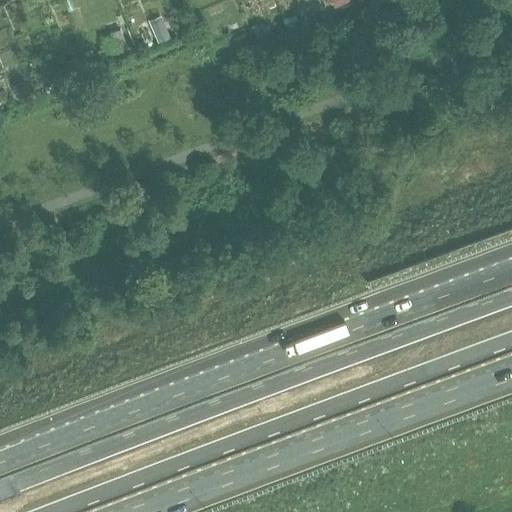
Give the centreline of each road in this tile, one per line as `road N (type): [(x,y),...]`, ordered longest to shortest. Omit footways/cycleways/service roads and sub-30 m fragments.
road 1 (motorway): [(511,280),(0,472)]
road 2 (motorway): [(96,511),(511,356)]
